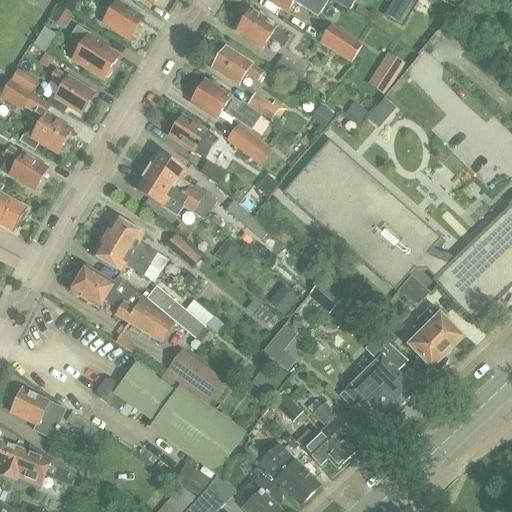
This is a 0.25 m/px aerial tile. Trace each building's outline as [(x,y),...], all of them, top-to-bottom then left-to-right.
[(103,22),(130,40),(131,38),(136,37),(139,32),(137,29),(143,18),(117,1),(116,3),(110,0),(100,0),(97,5),(109,13),(103,22)] [(316,18),(328,2),(325,0),(267,0),(288,13),(295,4),(316,18)] [(352,0),(341,0),(338,5),(349,11),(355,1),(352,0)] [(474,3),(470,0),(466,0),(454,15),(460,20),(474,3)] [(386,15),(403,26),(410,14),(394,4),(386,15)] [(52,16),(66,25),(74,14),(59,5),(52,16)] [(368,20),(370,15),(359,9),(356,13),(368,20)] [(236,32),(263,50),(270,39),(284,48),(292,37),(278,27),(277,29),(250,11),(243,21),(241,19),(236,27),(238,29),(236,32)] [(318,44),(349,64),(362,45),(331,24),(318,44)] [(74,61),(103,81),(105,79),(109,78),(113,72),(112,68),(119,57),(100,45),(102,43),(91,35),(77,26),(69,40),(82,49),(74,61)] [(42,49),(56,54),(63,33),(48,29),(42,49)] [(213,70),(239,86),(246,75),(258,84),(264,73),(226,48),(220,58),(216,58),(212,64),(213,69),(213,70)] [(275,69),(299,83),(307,73),(282,57),(275,69)] [(48,103),(52,106),(65,114),(69,108),(81,116),(83,113),(87,114),(91,108),(89,104),(95,95),(69,78),(56,69),(49,80),(63,88),(56,98),(52,96),(48,103)] [(11,80),(32,94),(38,83),(17,70),(11,80)] [(374,75),(368,85),(385,96),(391,86),(374,75)] [(32,94),(11,80),(0,98),(21,111),(32,94)] [(234,119),(252,132),(263,116),(248,105),(245,108),(242,106),(243,105),(232,98),(232,99),(204,81),(190,103),(218,121),(222,114),(233,120),(234,119)] [(248,105),(263,116),(275,125),(286,109),(275,101),(273,104),(257,92),(248,105)] [(377,109),(388,118),(397,108),(386,99),(377,109)] [(312,119),(325,128),(334,115),(321,106),(312,119)] [(22,138),(22,139),(20,142),(34,151),(39,144),(58,156),(60,153),(64,153),(68,147),(66,144),(74,131),(46,114),(44,119),(39,126),(33,135),(32,135),(31,134),(30,134),(29,134),(28,134),(27,134),(27,135),(26,135),(25,135),(24,136),(23,136),(23,137),(22,138)] [(169,137),(196,155),(202,145),(211,150),(218,140),(182,116),(169,137)] [(227,140),(258,164),(269,149),(238,126),(227,140)] [(0,145),(4,148),(11,135),(0,128),(0,145)] [(427,255),(431,249),(441,239),(388,192),(330,141),(284,193),(395,291),(414,269),(416,270),(426,270),(436,280),(434,281),(473,322),(511,285),(511,207),(456,260),(450,266),(448,264),(443,262),(429,257),(427,255)] [(9,176),(36,192),(38,190),(41,190),(45,184),(44,180),(49,170),(22,154),(9,146),(3,157),(7,160),(0,171),(9,176)] [(196,211),(206,219),(217,200),(195,185),(194,187),(182,179),(187,172),(159,153),(147,172),(160,180),(161,179),(176,189),(175,190),(199,206),(196,211)] [(225,174),(207,161),(199,172),(217,184),(225,174)] [(183,208),(204,221),(206,219),(196,211),(199,206),(175,190),(176,189),(161,179),(160,180),(147,172),(135,190),(177,217),(183,208)] [(264,196),(270,200),(281,186),(268,175),(256,189),(264,196)] [(0,224),(13,232),(14,230),(19,230),(22,224),(20,220),(26,209),(1,195),(6,188),(0,184),(0,224)] [(226,210),(262,241),(269,231),(234,202),(226,210)] [(151,266),(150,267),(160,274),(168,261),(140,243),(144,236),(117,220),(106,238),(151,266)] [(168,248),(195,269),(203,257),(175,237),(168,248)] [(144,277),(150,267),(151,266),(106,238),(94,257),(121,273),(126,266),(144,277)] [(230,239),(222,248),(233,257),(240,248),(230,239)] [(162,345),(175,324),(147,301),(146,299),(143,296),(117,281),(114,285),(86,269),(72,292),(100,309),(104,301),(115,307),(119,310),(115,316),(162,345)] [(197,297),(205,286),(189,274),(181,285),(197,297)] [(308,296),(329,315),(343,300),(322,281),(308,296)] [(269,303),(285,317),(300,299),(283,285),(269,303)] [(420,285),(407,300),(416,309),(430,293),(420,285)] [(175,322),(207,348),(215,336),(205,329),(206,328),(157,287),(146,299),(147,301),(175,324),(175,322)] [(255,316),(267,326),(274,318),(262,307),(262,306),(254,299),(245,309),(254,317),(255,316)] [(193,314),(213,331),(221,321),(201,305),(193,314)] [(423,332),(409,346),(432,370),(433,369),(438,373),(450,362),(446,357),(464,339),(440,315),(439,317),(430,308),(415,323),(423,332)] [(302,318),(294,317),(293,327),(301,328),(302,318)] [(297,336),(285,325),(263,351),(288,371),(295,362),(283,353),(297,336)] [(371,368),(364,375),(399,411),(418,393),(398,372),(405,365),(378,338),(365,350),(377,362),(371,368)] [(179,387),(207,407),(224,383),(182,353),(165,377),(179,387)] [(252,384),(273,398),(279,388),(288,375),(284,372),(276,365),(260,355),(255,361),(272,373),(271,377),(261,371),(252,384)] [(238,375),(249,383),(253,377),(251,375),(255,369),(247,363),(238,375)] [(148,430),(216,477),(246,434),(207,407),(179,387),(175,392),(136,365),(121,387),(113,380),(104,380),(96,393),(98,401),(118,415),(126,403),(154,422),(148,430)] [(379,428),(380,430),(399,411),(364,375),(357,382),(345,392),(340,398),(353,412),(358,407),(367,417),(367,423),(373,428),(379,428)] [(66,411),(23,390),(12,414),(36,426),(33,432),(52,441),(66,411)] [(276,401),(297,424),(305,416),(292,402),(283,394),(276,401)] [(321,433),(348,460),(357,451),(347,441),(355,434),(338,417),(326,403),(323,407),(318,401),(309,410),(314,416),(326,429),(321,433)] [(80,437),(95,447),(103,433),(72,413),(67,422),(83,431),(80,437)] [(328,460),(338,470),(348,460),(321,433),(316,438),(309,431),(297,442),(304,450),(305,450),(321,467),(328,460)] [(18,479),(41,488),(46,475),(51,462),(31,446),(29,453),(0,442),(0,443),(0,465),(3,467),(0,474),(17,481),(18,479)] [(246,451),(255,461),(261,455),(252,445),(246,451)] [(277,481),(301,506),(320,488),(296,462),(295,463),(283,450),(274,459),(270,455),(262,463),(277,481)] [(175,481),(200,498),(210,481),(186,465),(175,481)] [(242,510),(244,511),(283,511),(278,506),(282,502),(282,497),(280,493),(268,481),(263,479),(257,480),(243,493),(244,500),(247,506),(242,510)] [(158,511),(187,511),(198,499),(181,486),(158,511)] [(0,511),(17,511),(13,509),(0,501),(0,511)]
